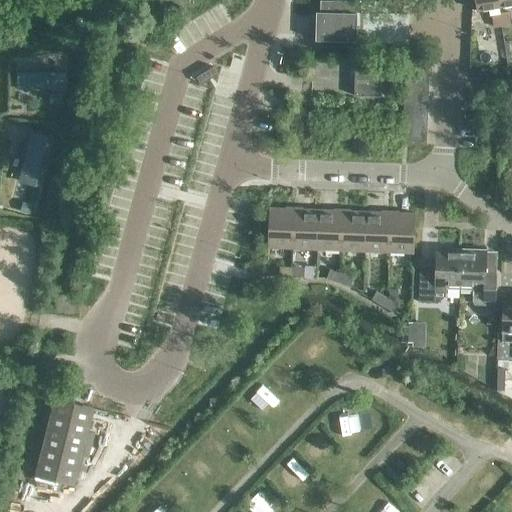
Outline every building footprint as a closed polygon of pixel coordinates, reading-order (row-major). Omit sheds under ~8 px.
[(315,40),(355,41),(356,12),(360,13),(360,1),(324,0),(319,0),(319,12),(316,11),(315,40)] [(497,0),(474,0),(476,10),(498,7),(497,0)] [(356,12),(355,41),(407,42),(408,14),(387,13),(387,1),(360,1),(360,13),(356,12)] [(501,24),(510,23),(508,10),(499,11),(501,24)] [(493,25),(501,24),(499,11),(491,13),(493,25)] [(405,69),(429,70),(429,57),(406,56),(405,69)] [(200,84),(217,74),(212,67),(196,77),(200,84)] [(380,96),(381,69),(354,68),(353,95),(380,96)] [(17,88),(65,88),(65,69),(17,69),(17,88)] [(404,81),(428,82),(429,70),(405,69),(404,81)] [(404,94),(428,95),(428,82),(404,81),(404,94)] [(428,95),(404,94),(403,106),(427,107),(428,95)] [(403,118),(427,119),(427,107),(403,106),(403,118)] [(402,131),(426,132),(427,119),(403,118),(402,131)] [(426,132),(402,131),(402,144),(426,145),(426,132)] [(49,137),(30,132),(18,182),(36,186),(49,137)] [(292,248),(294,209),(269,208),(267,247),(292,248)] [(318,210),(294,209),(292,248),(316,249),(318,210)] [(341,211),(318,210),(316,249),(340,250),(341,211)] [(341,211),(340,250),(364,251),(365,212),(341,211)] [(389,213),(365,212),(364,251),(387,252),(389,213)] [(389,213),(387,252),(412,253),(414,214),(389,213)] [(444,288),(459,288),(460,250),(436,249),(435,267),(424,267),(423,298),(439,299),(444,294),(444,288)] [(460,250),(459,288),(472,289),(472,301),(495,302),(496,251),(460,250)] [(278,276),(291,277),(291,268),(278,268),(278,276)] [(304,269),(291,268),(291,277),(303,277),(304,269)] [(326,278),(337,283),(340,274),(329,270),(326,278)] [(352,279),(340,274),(337,283),(349,287),(352,279)] [(371,300),(382,306),(386,298),(375,292),(371,300)] [(397,305),(386,298),(382,306),(392,312),(397,305)] [(501,342),(511,341),(511,315),(502,316),(501,342)] [(74,486),(93,408),(54,398),(35,476),(74,486)]
